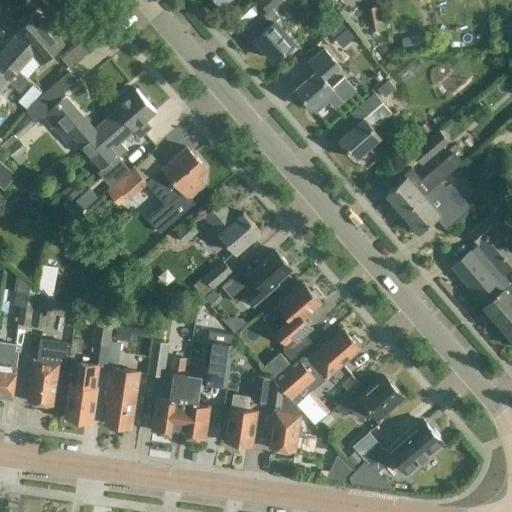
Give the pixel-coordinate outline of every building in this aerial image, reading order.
[(280,0),(260,0),(258,2),(265,11),(243,30),(257,46),(260,43),(275,61),(294,44),(274,21),(278,17),(271,8),(280,0)] [(380,6),(369,7),(373,30),(384,29),(380,6)] [(16,37),(0,54),(0,56),(17,71),(32,54),(41,64),(63,44),(37,15),(15,35),(16,37)] [(316,113),(330,101),(336,109),(356,92),(343,77),(331,87),(323,78),(333,70),(339,65),(332,58),(325,50),(309,64),(316,72),(295,90),(316,113)] [(17,71),(0,56),(0,91),(8,82),(20,93),(30,82),(17,71)] [(34,105),(26,112),(34,121),(36,123),(43,116),(67,144),(74,138),(79,143),(94,129),(65,97),(54,106),(52,103),(78,81),(69,71),(32,103),(34,105)] [(151,128),(145,121),(156,112),(136,89),(114,108),(116,111),(94,129),(79,143),(101,169),(117,155),(112,150),(133,131),(139,138),(151,128)] [(354,128),(339,140),(356,160),(381,139),(374,130),(385,121),(392,115),(382,103),(375,94),(368,100),(346,119),(354,128)] [(12,133),(0,145),(0,156),(6,151),(14,159),(19,165),(27,159),(22,153),(27,150),(16,138),(12,133)] [(405,160),(415,171),(437,152),(427,141),(405,160)] [(164,203),(147,218),(161,233),(195,203),(191,199),(205,186),(196,176),(205,169),(186,148),(162,169),(163,170),(153,178),(160,186),(170,177),(180,189),(164,203)] [(407,177),(386,195),(403,214),(439,182),(463,162),(455,152),(421,181),(411,169),(405,174),(407,177)] [(0,187),(3,190),(16,175),(0,161),(0,187)] [(484,176),(493,186),(507,174),(498,164),(484,176)] [(148,184),(138,172),(135,169),(107,191),(119,205),(126,198),(129,201),(148,184)] [(439,182),(403,214),(420,234),(439,217),(445,224),(467,206),(450,187),(447,190),(441,183),(440,183),(439,182)] [(75,188),(59,202),(74,217),(87,206),(90,204),(90,203),(94,200),(86,191),(82,195),(75,188)] [(33,189),(16,211),(30,222),(47,200),(33,189)] [(221,203),(205,217),(220,235),(219,236),(235,254),(260,233),(244,214),(236,221),(221,203)] [(479,245),(470,252),(453,266),(487,305),(511,284),(504,275),(511,268),(511,251),(495,232),(504,224),(494,213),(470,234),(479,245)] [(188,222),(176,233),(185,244),(198,232),(188,222)] [(101,258),(104,253),(101,247),(95,247),(92,252),(95,258),(101,258)] [(223,287),(236,303),(244,296),(253,306),(267,294),(268,295),(279,285),(277,282),(292,269),(277,251),(246,278),(241,272),(223,287)] [(222,260),(203,277),(213,289),(233,272),(222,260)] [(17,324),(30,327),(33,306),(35,294),(35,289),(27,282),(25,292),(22,292),(17,324)] [(50,315),(64,317),(68,285),(54,283),(50,315)] [(269,314),(264,318),(283,340),(285,352),(291,360),(311,342),(296,325),(321,303),(304,284),(288,297),(287,296),(277,304),(278,305),(268,313),(269,314)] [(511,297),(505,290),(511,284),(487,305),(484,307),(505,331),(511,324),(511,297)] [(35,294),(33,306),(47,308),(49,296),(43,295),(36,294),(35,294)] [(44,329),(47,308),(33,306),(30,327),(44,329)] [(136,330),(154,336),(161,316),(142,310),(136,330)] [(90,344),(110,347),(111,339),(114,320),(94,317),(90,344)] [(131,321),(118,319),(115,340),(128,342),(131,321)] [(235,366),(252,366),(253,328),(237,328),(235,366)] [(274,381),(277,385),(285,394),(285,393),(295,405),(361,348),(344,329),(329,343),(327,341),(302,363),(298,359),(274,381)] [(210,330),(202,382),(226,386),(234,334),(210,330)] [(34,360),(28,402),(53,406),(59,365),(66,366),(70,343),(42,339),(38,360),(34,360)] [(0,398),(3,399),(4,397),(13,398),(18,368),(16,368),(19,351),(15,350),(16,344),(0,341),(0,398)] [(147,375),(164,378),(169,344),(152,341),(147,375)] [(170,426),(179,427),(187,376),(183,375),(184,372),(187,372),(189,360),(174,358),(172,378),(174,378),(171,401),(157,399),(152,431),(169,433),(170,426)] [(91,422),(98,372),(99,364),(81,362),(77,386),(70,385),(65,419),(91,422)] [(130,428),(138,372),(111,369),(106,403),(108,404),(105,425),(130,428)] [(199,377),(187,376),(179,427),(188,428),(187,436),(204,438),(209,406),(196,404),(199,377)] [(370,386),(358,397),(353,391),(334,407),(342,417),(352,409),(360,419),(370,411),(377,419),(403,397),(385,376),(372,388),(370,386)] [(252,403),(267,405),(271,379),(256,377),(252,403)] [(268,405),(281,407),(283,407),(285,394),(277,385),(270,384),(271,379),(267,405),(268,405)] [(283,407),(281,407),(280,411),(274,410),(269,449),(294,453),(299,412),(295,405),(285,393),(285,394),(283,407)] [(232,395),(226,442),(251,446),(256,411),(247,410),(249,398),(232,395)] [(327,414),(318,422),(324,429),(334,420),(327,414)] [(407,432),(379,456),(389,467),(395,461),(404,473),(418,461),(420,464),(429,456),(427,453),(441,441),(439,438),(440,437),(433,429),(432,431),(424,421),(409,434),(407,432)]
